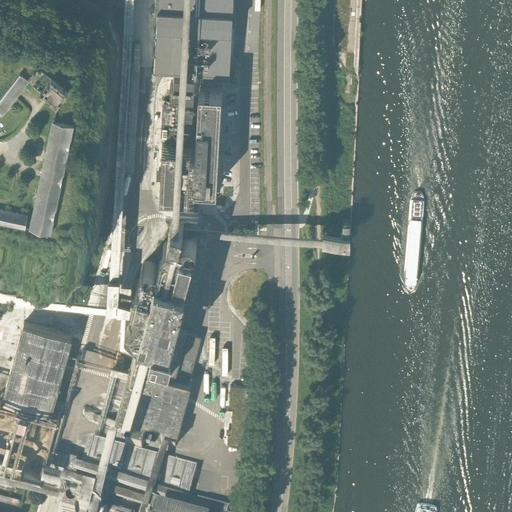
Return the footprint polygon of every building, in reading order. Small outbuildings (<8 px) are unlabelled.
[(155,0),(155,11),(158,11),(155,69),(229,73),(231,29),(233,0),(155,0)] [(46,94),(49,96),(47,98),(52,102),(52,101),(57,105),(69,90),(52,77),(43,69),(32,82),(42,90),(46,94)] [(0,114),(3,117),(30,81),(20,73),(12,83),(0,98),(0,227),(25,232),(25,229),(27,215),(0,210),(0,114)] [(162,135),(163,135),(163,136),(191,138),(194,83),(171,82),(170,104),(163,104),(162,135)] [(197,147),(190,146),(174,146),(163,145),(160,195),(189,196),(190,180),(195,181),(195,184),(207,185),(217,186),(222,89),(200,87),(197,147)] [(54,122),(52,122),(29,230),(51,234),(73,126),(54,122)] [(197,334),(174,328),(197,244),(197,242),(196,241),(196,239),(195,238),(194,237),(192,236),(191,236),(189,235),(187,235),(186,236),(184,236),(183,237),(182,238),(181,240),(180,241),(179,241),(182,232),(183,226),(184,225),(172,222),(168,237),(173,239),(173,240),(172,240),(170,240),(167,241),(164,243),(163,246),(163,247),(163,252),(161,259),(159,261),(158,264),(151,262),(149,261),(147,262),(145,263),(142,265),(141,267),(141,269),(141,271),(141,273),(142,276),(142,279),(137,282),(136,284),(136,287),(136,288),(136,290),(137,292),(136,298),(135,298),(133,299),(132,301),(131,303),(131,305),(131,307),(133,310),(132,314),(129,316),(128,318),(127,320),(127,322),(127,323),(127,325),(129,328),(126,339),(138,342),(131,367),(130,367),(124,389),(116,418),(128,421),(126,428),(130,429),(128,435),(125,434),(123,440),(127,441),(125,447),(142,452),(143,445),(150,447),(152,441),(145,440),(147,434),(162,438),(160,443),(175,447),(178,435),(176,435),(191,383),(189,383),(198,349),(197,334)] [(355,230),(326,229),(326,232),(325,238),(325,241),(355,242),(355,230)] [(1,402),(51,415),(73,335),(68,334),(69,331),(65,330),(64,333),(23,322),(1,402)] [(227,444),(249,445),(252,387),(230,386),(229,405),(233,405),(231,434),(228,434),(227,444)] [(78,484),(182,511),(184,511),(197,468),(90,439),(78,484)] [(0,492),(0,506),(12,510),(15,497),(0,492)] [(23,511),(34,511),(36,502),(26,499),(23,511)] [(95,511),(97,503),(86,500),(85,504),(67,500),(64,511),(95,511)]
